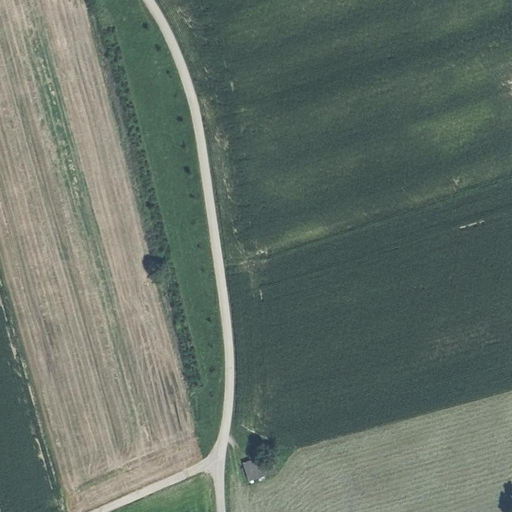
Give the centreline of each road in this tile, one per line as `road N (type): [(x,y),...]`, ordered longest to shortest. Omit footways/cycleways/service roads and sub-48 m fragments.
road 1 (track): [(147,0),(186,78),(203,147),(229,336),(222,511)]
road 2 (track): [(221,456),(96,511)]
